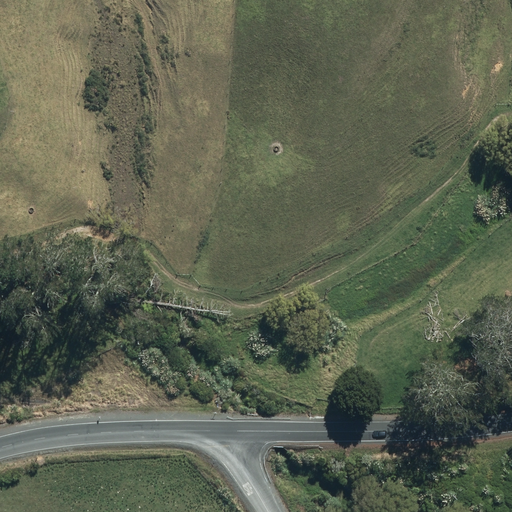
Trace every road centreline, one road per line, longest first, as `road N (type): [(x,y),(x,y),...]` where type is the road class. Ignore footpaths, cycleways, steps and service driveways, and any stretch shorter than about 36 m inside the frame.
road 1 (secondary): [(229,431),(511,423)]
road 2 (secondary): [(0,449),(74,434),(229,431)]
